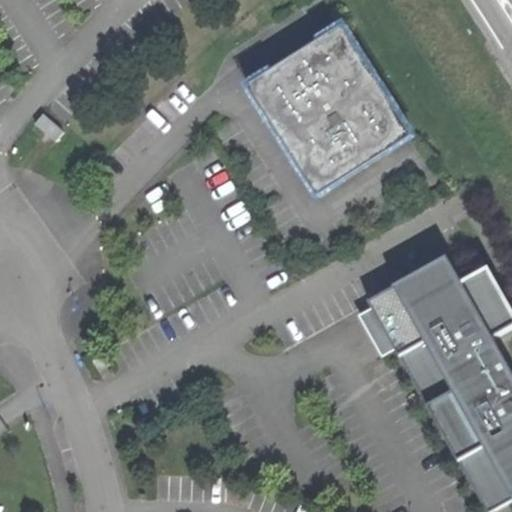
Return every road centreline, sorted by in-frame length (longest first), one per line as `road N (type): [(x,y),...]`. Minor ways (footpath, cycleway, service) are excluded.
road 1 (unclassified): [(100,511),(60,383),(20,333)]
road 2 (unclassified): [(20,333),(52,307),(64,268),(39,215),(0,200)]
